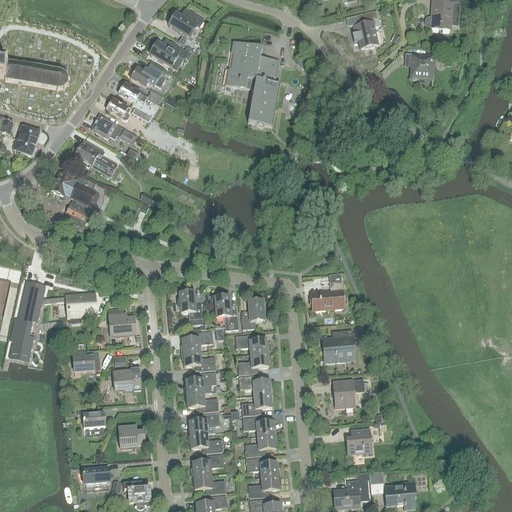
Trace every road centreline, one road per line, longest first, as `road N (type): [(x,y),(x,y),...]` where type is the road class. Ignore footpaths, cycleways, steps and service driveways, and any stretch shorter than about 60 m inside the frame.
road 1 (residential): [(309,511),(285,286),(145,267)]
road 2 (unclassified): [(511,185),(379,108),(294,20),(232,0)]
road 3 (residential): [(167,511),(145,267)]
road 4 (residential): [(145,267),(35,237),(0,190)]
road 5 (tertiary): [(151,11),(63,137)]
